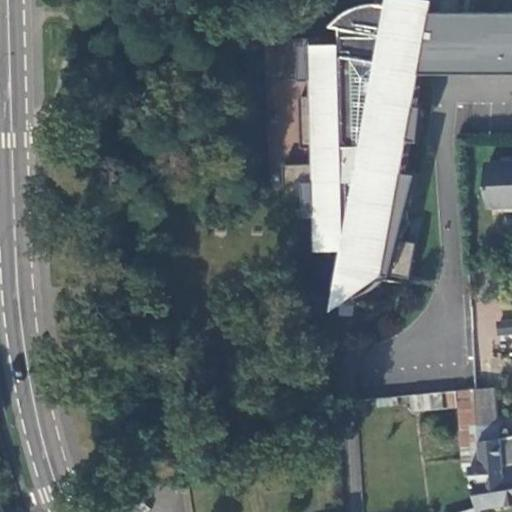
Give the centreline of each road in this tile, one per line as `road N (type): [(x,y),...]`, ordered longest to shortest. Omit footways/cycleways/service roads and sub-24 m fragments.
road 1 (secondary): [(66,511),(34,391),(15,214)]
road 2 (secondary): [(15,214),(10,0)]
road 3 (unclassified): [(345,371),(355,511)]
